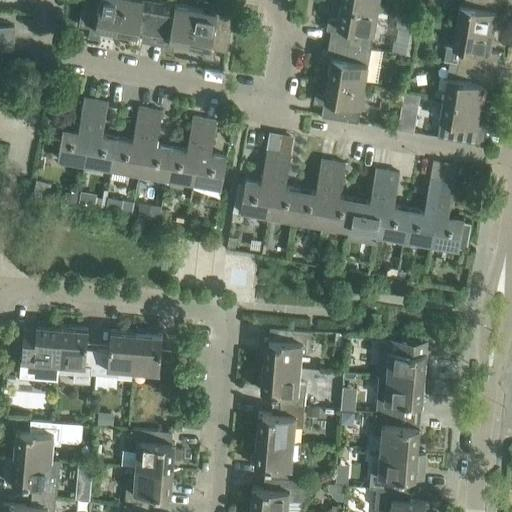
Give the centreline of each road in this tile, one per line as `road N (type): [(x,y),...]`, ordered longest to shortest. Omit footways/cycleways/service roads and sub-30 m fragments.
road 1 (residential): [(478,511),(511,206)]
road 2 (residential): [(49,0),(46,35),(55,60),(270,101)]
road 3 (residential): [(0,313),(9,289),(215,302),(226,318)]
road 4 (residential): [(511,159),(326,129),(270,101)]
road 5 (residential): [(226,318),(212,511)]
